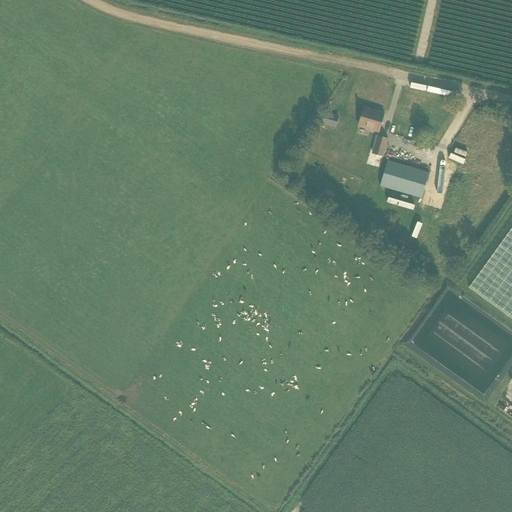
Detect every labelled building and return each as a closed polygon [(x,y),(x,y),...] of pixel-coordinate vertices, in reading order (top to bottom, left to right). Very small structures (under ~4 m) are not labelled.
[(364,107),(358,127),(378,133),(384,113),(364,107)] [(377,136),(372,154),(383,157),(388,139),(377,136)] [(387,160),(380,186),(422,198),(429,172),(387,160)] [(445,190),(436,185),(431,195),(440,200),(445,190)] [(511,227),(468,287),(511,318),(511,377),(510,380),(511,381),(511,227)] [(419,245),(417,249),(440,261),(442,257),(419,245)]
